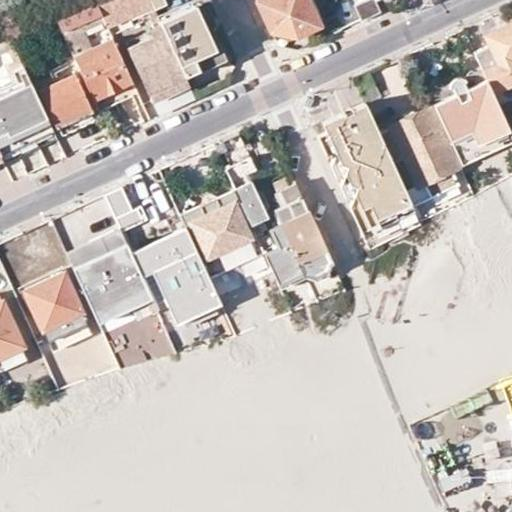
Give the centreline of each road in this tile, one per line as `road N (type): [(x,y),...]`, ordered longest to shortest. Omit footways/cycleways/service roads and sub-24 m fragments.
road 1 (tertiary): [(0,217),(275,92)]
road 2 (tertiary): [(275,92),(476,0)]
road 3 (residential): [(275,92),(351,257)]
